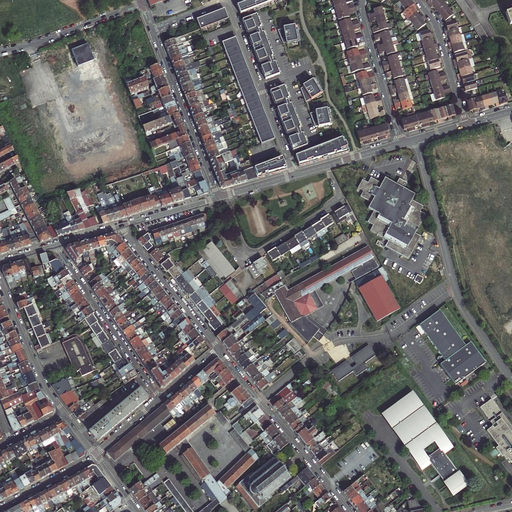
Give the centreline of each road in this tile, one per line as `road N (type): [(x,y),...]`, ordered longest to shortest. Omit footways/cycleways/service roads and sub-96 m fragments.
road 1 (residential): [(294,175),(226,1),(153,29)]
road 2 (residential): [(511,379),(458,298),(417,140)]
road 3 (residential): [(218,348),(352,511)]
road 4 (residential): [(56,244),(160,399)]
road 5 (residential): [(153,29),(217,197)]
road 6 (residential): [(119,226),(218,348)]
road 7 (residential): [(400,144),(363,0)]
road 8 (residential): [(63,413),(0,280)]
road 9 (residential): [(254,250),(341,198),(326,166)]
road 10 (residential): [(417,0),(437,26),(466,125)]
